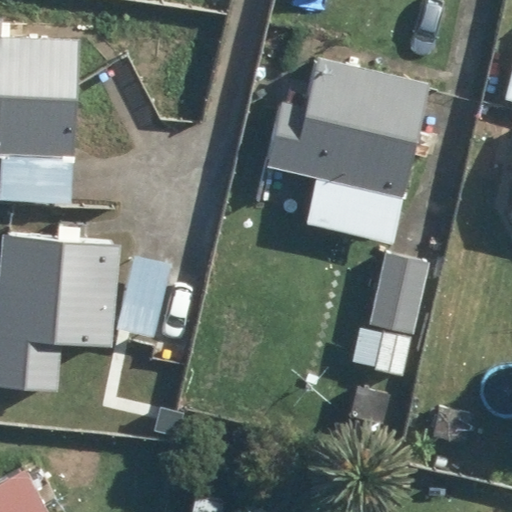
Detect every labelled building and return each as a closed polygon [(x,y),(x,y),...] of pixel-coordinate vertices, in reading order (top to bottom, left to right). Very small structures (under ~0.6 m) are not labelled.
[(5,21),(0,20),(0,204),(73,207),(77,40),(4,38),(5,21)] [(318,90),(294,85),(279,150),(415,182),(442,66),(330,40),(318,90)] [(511,48),(499,100),(511,103),(511,48)] [(123,331),(133,228),(14,217),(1,369),(71,375),(75,327),(123,331)] [(400,372),(425,248),(382,239),(357,364),(400,372)] [(179,359),(196,269),(159,263),(142,352),(179,359)] [(0,511),(65,511),(35,451),(0,469),(0,511)]
